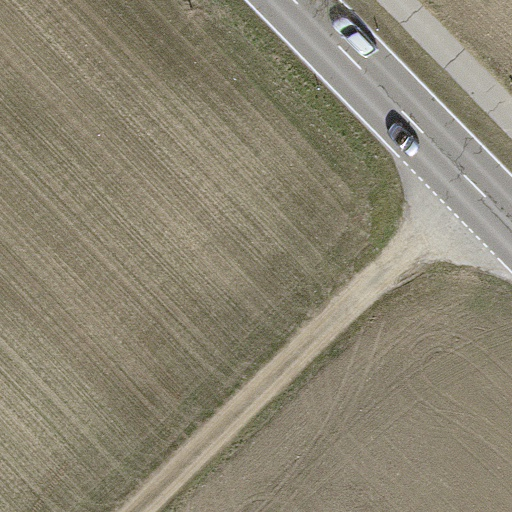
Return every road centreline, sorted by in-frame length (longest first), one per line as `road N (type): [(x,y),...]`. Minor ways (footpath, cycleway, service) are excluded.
road 1 (track): [(473,187),(143,511)]
road 2 (secondary): [(511,225),(290,0)]
